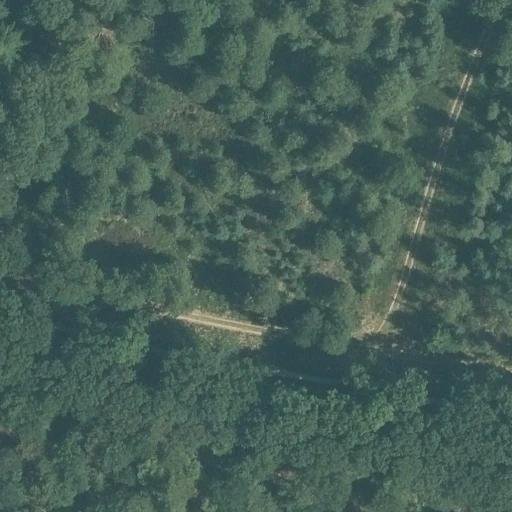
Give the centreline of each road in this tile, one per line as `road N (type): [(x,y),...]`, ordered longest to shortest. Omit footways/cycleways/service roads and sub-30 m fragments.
road 1 (track): [(511,381),(0,276)]
road 2 (track): [(500,0),(418,242),(404,357)]
